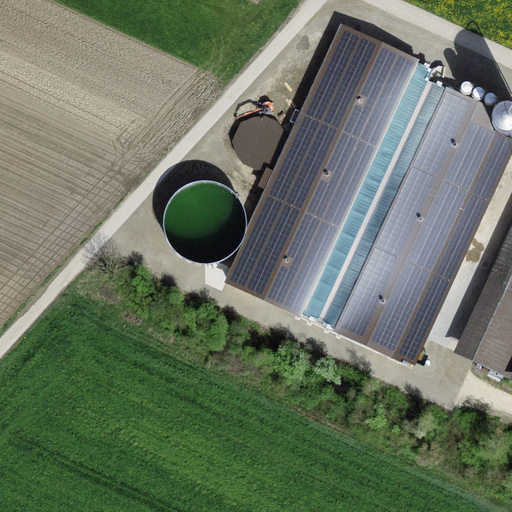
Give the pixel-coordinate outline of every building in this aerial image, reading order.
[(511,98),(348,24),(328,69),(511,152),(511,98)] [(485,144),(315,67),(291,120),(303,125),(274,187),(265,183),(254,208),(448,297),(488,209),(461,196),(485,144)] [(479,162),(478,168),(480,174),(485,177),(491,177),(496,173),(498,167),(495,161),(490,158),(484,158),(479,162)] [(467,187),(466,194),(470,200),(476,203),(483,201),(487,196),(488,190),(485,184),(478,181),(472,182),(467,187)] [(511,225),(452,357),(511,384),(511,225)]
